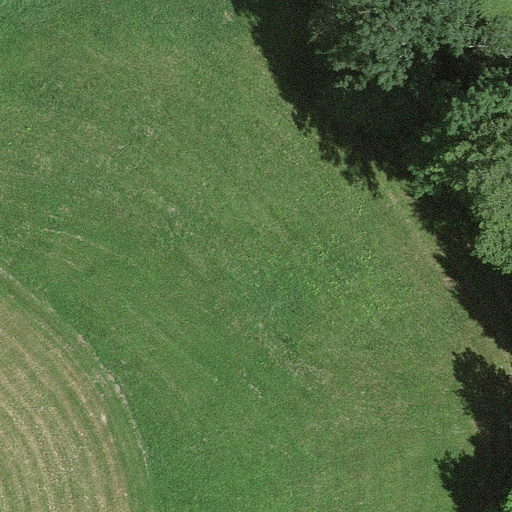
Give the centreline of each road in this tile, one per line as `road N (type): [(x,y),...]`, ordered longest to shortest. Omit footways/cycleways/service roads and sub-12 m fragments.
road 1 (track): [(315,0),(392,151),(497,303),(511,340)]
road 2 (track): [(511,63),(394,0)]
